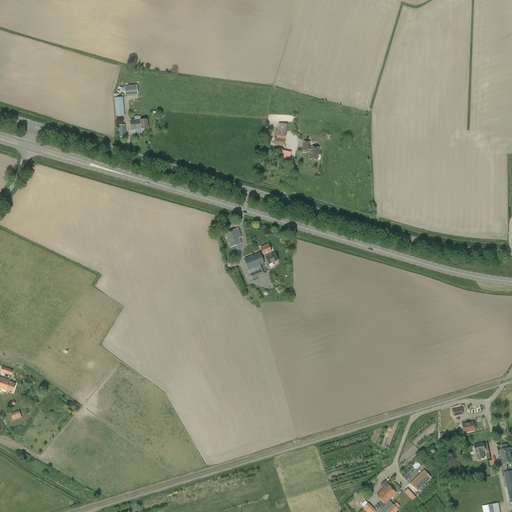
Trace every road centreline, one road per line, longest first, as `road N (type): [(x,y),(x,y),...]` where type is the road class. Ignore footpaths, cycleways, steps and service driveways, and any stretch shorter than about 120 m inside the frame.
road 1 (secondary): [(511,281),(243,210)]
road 2 (unclassified): [(511,253),(420,242),(246,190)]
road 3 (secondary): [(243,210),(29,145)]
road 4 (unclassified): [(246,190),(35,125)]
road 5 (unclassified): [(508,511),(487,415),(511,370)]
